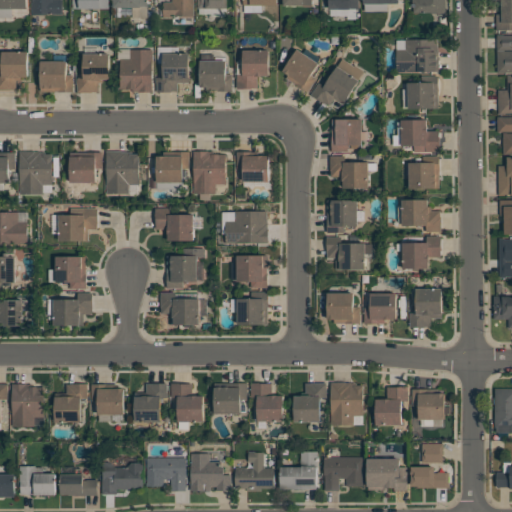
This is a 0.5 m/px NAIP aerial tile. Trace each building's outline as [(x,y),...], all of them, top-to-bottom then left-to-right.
[(0,0),(27,0),(27,18),(0,18),(0,0)] [(32,0),(63,0),(63,15),(32,15),(32,0)] [(109,8),(109,0),(73,0),(73,8),(109,8)] [(152,0),(114,0),(114,17),(148,17),(148,3),(148,1),(153,1),(152,0)] [(163,16),(181,16),(181,17),(193,17),(193,15),(194,15),(194,0),(172,0),(172,2),(163,2),(163,16)] [(197,0),(197,8),(228,8),(228,0),(197,0)] [(359,9),(359,0),(329,0),(329,9),(359,9)] [(402,0),(364,0),(365,12),(388,11),(388,3),(403,3),(402,0)] [(446,0),(412,0),(412,6),(413,6),(414,12),(431,12),(431,13),(446,13),(446,0)] [(511,0),(511,30),(496,30),(496,14),(502,14),(502,0),(511,0)] [(511,72),(506,72),(506,73),(497,73),(497,51),(511,51),(511,50),(497,50),(497,35),(511,35),(511,72)] [(396,49),(406,49),(406,39),(439,39),(439,71),(397,72),(396,49)] [(320,63),(297,48),(283,71),(288,74),(286,78),(308,92),(317,78),(312,75),(320,63)] [(153,49),(130,49),(130,58),(121,58),(121,89),(133,89),(133,91),(138,91),(138,92),(153,92),(153,49)] [(269,50),(243,50),(243,64),(238,64),(238,74),(237,74),(237,88),(252,88),(252,87),(258,88),(258,76),(269,76),(269,50)] [(27,53),(27,78),(20,78),(20,83),(16,83),(16,91),(0,90),(0,76),(1,76),(1,52),(27,53)] [(84,53),(84,77),(78,77),(78,92),(92,92),(98,92),(98,82),(103,82),(103,79),(110,79),(110,53),(84,53)] [(190,53),(163,53),(164,77),(157,77),(157,92),(172,92),(172,91),(178,91),(178,82),(190,82),(190,53)] [(67,60),(41,60),(41,91),(74,91),(74,75),(67,75),(67,60)] [(201,86),(207,87),(207,90),(233,91),(233,74),(226,74),(227,60),(201,60),(201,86)] [(324,86),(319,82),(311,94),(328,106),(334,98),(343,105),(360,80),(338,66),(324,86)] [(408,82),(408,108),(439,108),(439,75),(422,76),(422,82),(408,82)] [(511,113),(505,113),(505,114),(498,114),(498,90),(507,89),(507,75),(511,75),(511,113)] [(511,116),(511,153),(511,154),(503,154),(503,132),(508,132),(508,133),(511,133),(511,131),(497,131),(497,116),(511,116)] [(332,119),(332,151),(349,151),(349,145),(351,145),(351,148),(359,148),(359,145),(362,145),(363,119),(332,119)] [(414,145),(414,152),(440,152),(440,143),(439,143),(439,130),(427,130),(427,119),(401,119),(402,145),(414,145)] [(43,194),(43,184),(53,185),(53,154),(44,154),(44,151),(41,151),(35,151),(35,150),(20,150),(20,194),(43,194)] [(140,153),(131,153),(131,151),(128,151),(122,151),(107,150),(107,193),(130,194),(130,184),(140,184),(140,153)] [(226,184),(226,154),(212,154),(212,151),(194,151),(194,193),(216,193),(216,184),(226,184)] [(237,168),(244,168),(244,181),(269,181),(269,155),(257,155),(257,151),(237,151),(237,168)] [(70,182),(96,182),(96,168),(103,168),(103,152),(70,152),(70,182)] [(157,182),(183,182),(183,168),(190,168),(190,152),(165,152),(165,156),(157,156),(157,182)] [(440,155),(423,155),(423,162),(409,162),(409,188),(440,188),(440,155)] [(369,162),(345,162),(345,156),(331,156),(331,170),(331,176),(340,176),(340,181),(344,181),(344,188),(369,188),(369,162)] [(511,195),(511,194),(505,194),(505,195),(499,195),(499,165),(507,165),(507,156),(511,156),(511,195)] [(0,158),(8,158),(8,184),(0,184),(0,158)] [(402,225),(426,225),(426,232),(442,232),(441,216),(441,210),(431,210),(431,206),(428,206),(428,199),(402,199),(402,225)] [(511,233),(511,199),(500,200),(500,215),(504,215),(505,234),(511,233)] [(358,200),(328,200),(328,217),(328,232),(344,232),(344,226),(358,226),(358,200)] [(60,241),(89,240),(89,229),(98,229),(97,223),(98,223),(98,207),(72,208),(72,214),(60,215),(60,241)] [(168,240),(194,240),(194,214),(170,214),(170,208),(156,207),(156,222),(156,228),(168,228),(168,240)] [(226,243),(269,243),(268,228),(268,222),(267,211),(235,211),(235,221),(226,221),(226,243)] [(26,246),(0,246),(0,213),(26,213),(26,246)] [(429,268),(429,262),(429,257),(441,257),(441,235),(428,236),(428,242),(403,242),(403,268),(429,268)] [(327,237),(327,252),(328,252),(328,258),(337,258),(337,269),(366,269),(366,243),(342,243),(342,237),(327,237)] [(511,239),(511,260),(506,260),(506,261),(511,261),(511,276),(506,276),(506,278),(500,278),(499,238),(505,238),(505,239),(511,239)] [(198,255),(168,255),(168,273),(167,273),(167,288),(184,288),(184,281),(198,281),(198,255)] [(268,255),(237,255),(237,281),(251,281),(251,288),(268,287),(268,255)] [(86,256),(56,256),(56,282),(70,282),(70,288),(87,288),(87,273),(86,273),(86,256)] [(0,258),(14,258),(14,284),(0,284),(0,258)] [(442,288),(416,288),(417,312),(410,312),(410,327),(425,327),(431,327),(431,318),(443,317),(442,288)] [(269,291),(252,291),(252,298),(238,298),(238,324),(268,324),(268,307),(269,307),(269,291)] [(397,319),(397,292),(371,291),(371,307),(365,306),(364,323),(379,323),(386,323),(386,319),(397,319)] [(78,299),(55,299),(54,325),(84,325),(84,314),(93,314),(93,292),(78,292),(78,299)] [(200,324),(200,298),(176,298),(176,292),(161,292),(161,307),(162,307),(162,313),(171,313),(171,324),(200,324)] [(354,293),(328,293),(328,319),(334,319),(334,323),(360,323),(361,305),(354,305),(354,293)] [(511,328),(511,295),(494,296),(494,319),(508,319),(508,328),(511,328)] [(0,301),(21,301),(21,327),(0,327),(0,301)] [(364,385),(355,385),(355,383),(351,383),(351,382),(346,382),(331,381),(331,425),(354,425),(354,415),(364,415),(364,385)] [(135,393),(136,422),(162,421),(161,397),(168,397),(168,382),(153,383),(146,383),(146,393),(135,393)] [(215,413),(241,413),(241,399),(247,399),(247,382),(215,382),(215,413)] [(284,421),(284,395),(277,395),(273,395),(273,383),(259,383),(259,382),(251,382),(251,397),(258,397),(258,421),(284,421)] [(321,421),(321,398),(327,398),(327,382),(312,382),(312,383),(305,383),(305,395),(302,395),(294,395),(295,421),(321,421)] [(0,423),(2,423),(3,399),(8,399),(9,384),(0,383),(0,423)] [(82,398),(88,398),(88,383),(73,383),(73,384),(67,384),(67,396),(63,396),(56,396),(56,421),(82,422),(82,398)] [(204,395),(198,395),(192,395),(192,383),(179,384),(179,383),(171,383),(171,398),(178,398),(178,421),(204,421),(204,395)] [(13,426),(13,384),(31,384),(31,386),(45,386),(45,417),(35,417),(35,426),(13,426)] [(124,414),(98,414),(98,400),(92,400),(92,384),(119,384),(119,388),(124,388),(124,414)] [(402,425),(376,425),(376,399),(382,399),(382,398),(387,398),(387,387),(401,387),(401,386),(409,386),(409,401),(402,401),(402,425)] [(495,388),(511,388),(511,432),(496,432),(496,428),(495,428),(495,388)] [(419,406),(419,419),(445,419),(445,414),(450,414),(450,406),(445,406),(445,393),(430,393),(430,389),(413,389),(413,406),(419,406)] [(422,445),(443,445),(443,462),(422,462),(422,445)] [(236,488),(247,488),(247,491),(261,491),(261,488),(275,488),(275,467),(264,467),(264,452),(249,451),(249,462),(253,462),(253,467),(236,467),(236,488)] [(317,489),(318,470),(319,470),(319,451),(301,451),(301,466),(281,466),(281,488),(317,489)] [(232,490),(232,474),(224,474),(224,461),(210,461),(210,453),(191,453),(191,484),(191,490),(201,490),(201,491),(211,491),(211,487),(217,487),(217,490),(232,490)] [(147,457),(148,482),(147,482),(147,486),(165,486),(165,479),(171,479),(171,491),(186,491),(186,476),(187,476),(187,457),(147,457)] [(364,457),(324,457),(324,475),(325,475),(325,490),(340,490),(340,478),(347,478),(347,486),(364,486),(364,457)] [(400,458),(367,458),(368,486),(369,486),(369,490),(388,490),(388,488),(394,487),(394,490),(407,490),(407,467),(400,467),(400,458)] [(129,467),(104,467),(103,477),(102,477),(102,494),(117,494),(117,489),(143,489),(144,462),(132,462),(129,467)] [(21,465),(21,494),(35,494),(35,495),(56,495),(56,473),(36,473),(36,466),(21,465)] [(497,487),(497,472),(511,472),(511,465),(511,487),(510,487),(497,487)] [(449,472),(449,482),(450,487),(417,488),(417,486),(411,486),(411,466),(435,466),(435,472),(449,472)] [(98,479),(84,479),(84,474),(61,473),(61,494),(69,494),(69,495),(98,495),(98,479)] [(14,498),(0,498),(0,475),(14,475),(14,498)]
